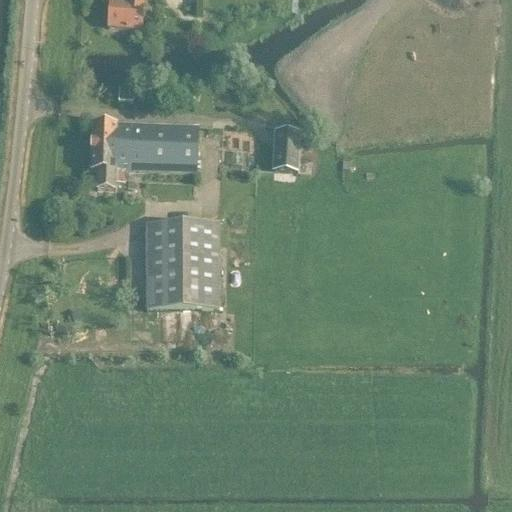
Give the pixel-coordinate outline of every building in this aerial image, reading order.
[(108,29),(141,32),(143,0),(126,0),(126,4),(110,3),(108,29)] [(118,89),(118,97),(118,105),(132,105),(132,90),(118,89)] [(236,117),(235,135),(264,137),(265,119),(236,117)] [(123,186),(123,173),(196,176),(198,129),(92,125),(91,171),(97,172),(97,191),(116,192),(116,186),(123,186)] [(275,132),(273,173),(296,174),(297,174),(297,173),(299,134),(277,132),(275,132)] [(254,140),(253,156),(237,155),(237,165),(261,166),(263,140),(254,140)] [(244,198),(241,254),(252,255),(252,269),(266,270),(268,229),(284,230),(286,200),(244,198)] [(150,312),(217,311),(216,225),(149,227),(150,312)] [(271,232),(268,258),(279,259),(282,233),(271,232)]
